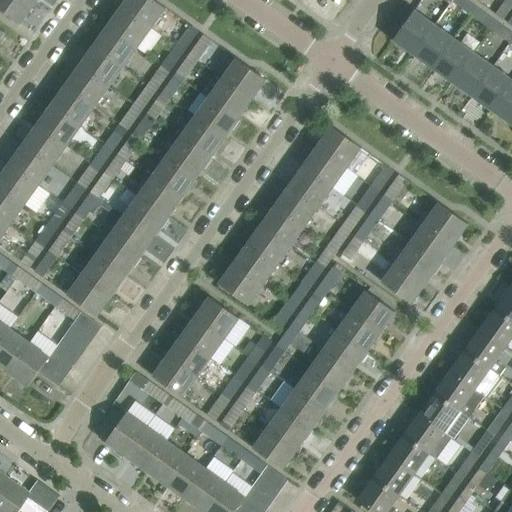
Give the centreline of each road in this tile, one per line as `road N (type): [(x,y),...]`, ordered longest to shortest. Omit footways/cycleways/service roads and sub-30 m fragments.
road 1 (residential): [(333,59),(55,457)]
road 2 (residential): [(310,511),(511,223)]
road 3 (residential): [(511,189),(333,59)]
road 4 (residential): [(0,111),(77,0)]
